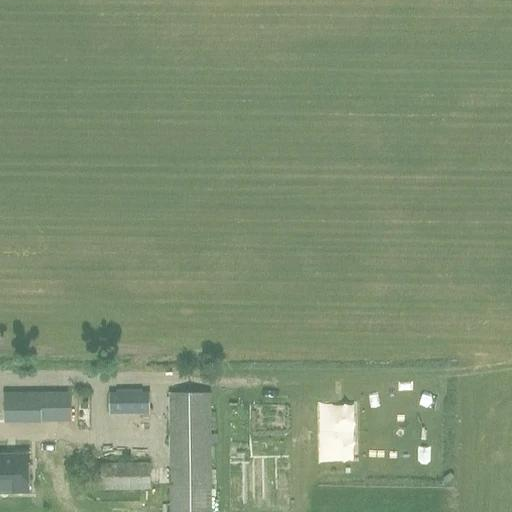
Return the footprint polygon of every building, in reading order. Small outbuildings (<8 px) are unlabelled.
[(72,393),(6,393),(5,421),(72,421),(72,393)] [(150,393),(109,393),(110,413),(150,413),(150,393)] [(211,511),(210,393),(170,393),(171,511),(211,511)] [(61,434),(35,433),(34,488),(59,488),(61,434)] [(0,492),(29,492),(28,456),(0,456),(0,492)] [(100,489),(151,488),(151,468),(151,464),(100,465),(100,489)]
